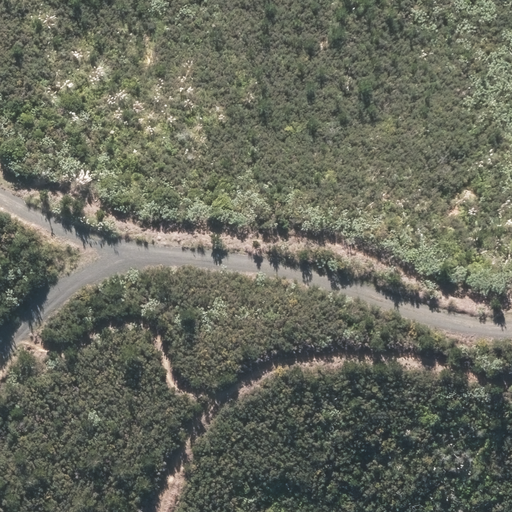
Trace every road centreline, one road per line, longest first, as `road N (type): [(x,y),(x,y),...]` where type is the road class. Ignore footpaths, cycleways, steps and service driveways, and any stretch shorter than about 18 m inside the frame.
road 1 (track): [(0,188),(138,252),(427,310),(511,317)]
road 2 (track): [(138,252),(51,296),(0,352)]
